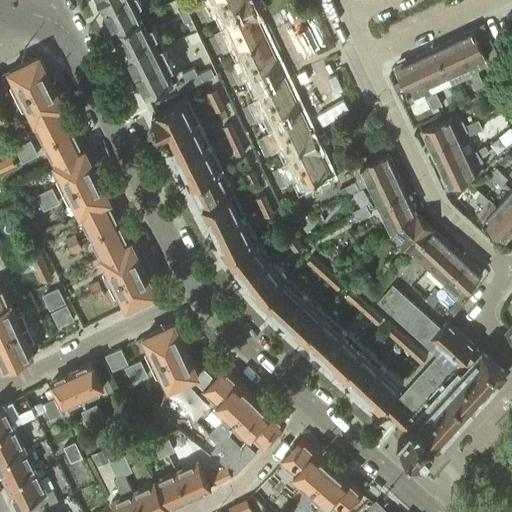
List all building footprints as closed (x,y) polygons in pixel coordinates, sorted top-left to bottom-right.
[(102,0),(116,28),(142,15),(136,3),(140,1),(139,0),(102,0)] [(202,0),(200,1),(204,10),(225,0),(213,0),(212,1),(211,0),(202,0)] [(217,9),(223,21),(252,7),(248,0),(225,0),(204,10),(208,18),(218,14),(216,10),(217,9)] [(198,13),(204,10),(200,1),(194,4),(198,13)] [(257,19),(252,7),(223,21),(228,32),(227,33),(225,29),(215,33),(219,42),(258,23),(256,19),(257,19)] [(180,13),(186,25),(194,21),(188,9),(180,13)] [(202,21),(208,18),(204,10),(198,13),(202,21)] [(116,28),(131,59),(145,52),(146,54),(158,48),(152,37),(157,35),(152,25),(147,27),(142,15),(116,28)] [(238,52),(266,39),(258,23),(219,42),(223,50),(233,46),(231,42),(232,41),(238,52)] [(474,28),(454,37),(466,64),(468,63),(472,73),(478,70),(477,68),(490,62),(474,28)] [(209,36),(213,45),(219,42),(215,33),(209,36)] [(447,73),(466,64),(454,37),(434,46),(447,73)] [(273,55),(266,39),(238,52),(243,64),(242,65),(240,60),(230,65),(234,73),(273,55)] [(217,53),(223,50),(219,42),(213,45),(217,53)] [(434,46),(415,55),(428,82),(447,73),(434,46)] [(158,49),(158,48),(146,54),(145,52),(131,59),(147,93),(174,80),(168,68),(172,66),(162,47),(158,49)] [(39,55),(10,69),(16,82),(10,85),(16,97),(51,80),(39,55)] [(291,93),(273,55),(234,73),(238,82),(248,78),(246,73),(248,73),(261,102),(260,103),(258,99),(248,103),(252,112),(291,93)] [(425,93),(426,95),(431,93),(431,92),(426,83),(428,82),(415,55),(395,64),(411,99),(425,93)] [(214,64),(203,69),(206,77),(217,72),(214,64)] [(224,68),(228,76),(234,73),(230,65),(224,68)] [(176,74),(179,81),(192,75),(188,68),(176,74)] [(195,83),(206,77),(203,69),(192,75),(195,83)] [(468,74),(472,81),(481,77),(478,70),(472,73),(468,74)] [(238,82),(234,73),(228,76),(232,85),(238,82)] [(195,83),(192,75),(179,81),(183,89),(195,83)] [(484,84),(481,77),(472,81),(475,88),(484,84)] [(35,120),(62,106),(64,105),(51,80),(16,97),(22,110),(28,107),(35,120)] [(207,92),(211,102),(220,98),(216,88),(207,92)] [(299,109),(291,93),(252,112),(256,120),(266,116),(264,112),(266,111),(271,122),(299,109)] [(167,136),(199,121),(186,95),(152,112),(164,138),(167,136)] [(442,104),(439,97),(429,101),(432,108),(442,104)] [(216,111),(224,108),(220,98),(211,102),(216,111)] [(242,106),(246,115),(252,112),(248,103),(242,106)] [(62,106),(35,120),(45,141),(72,127),(62,106)] [(263,135),(267,144),(306,125),(299,109),(271,122),(276,134),(275,135),(273,131),(263,135)] [(256,120),(252,112),(246,115),(250,123),(256,120)] [(421,129),(431,149),(458,136),(458,135),(467,130),(465,125),(463,120),(460,121),(456,113),(421,129)] [(478,119),(471,122),(476,131),(483,128),(478,119)] [(179,160),(210,145),(199,121),(167,136),(179,160)] [(234,129),(231,122),(223,126),(226,133),(234,129)] [(469,134),(476,131),(471,122),(465,125),(467,130),(469,134)] [(267,144),(271,152),(281,148),(279,143),(280,143),(286,154),(315,141),(309,129),(308,130),(306,125),(267,144)] [(45,141),(56,162),(83,149),(72,127),(45,141)] [(506,143),(511,138),(511,128),(510,127),(499,135),(506,143)] [(226,133),(229,140),(238,136),(234,129),(226,133)] [(261,147),(267,144),(263,135),(257,138),(261,147)] [(229,140),(233,148),(241,144),(238,136),(229,140)] [(431,149),(439,167),(467,154),(458,136),(431,149)] [(19,154),(34,147),(30,140),(16,147),(19,154)] [(320,152),(315,141),(286,154),(291,166),(290,166),(288,162),(278,167),(282,175),(321,157),(319,153),(320,152)] [(244,151),(241,144),(233,148),(236,155),(244,151)] [(265,155),(271,152),(267,144),(261,147),(265,155)] [(485,144),(477,150),(481,156),(489,151),(485,144)] [(179,160),(191,184),(222,168),(210,145),(179,160)] [(34,147),(19,154),(22,161),(37,153),(34,147)] [(85,148),(83,149),(56,162),(62,175),(56,178),(62,190),(97,173),(85,148)] [(467,154),(439,167),(449,187),(483,170),(479,162),(482,159),(481,156),(477,150),(471,153),(467,155),(467,154)] [(369,183),(370,185),(397,172),(387,152),(352,168),(357,179),(345,186),(339,189),(342,196),(349,193),(358,187),(361,187),(369,183)] [(6,158),(10,167),(16,164),(11,155),(6,158)] [(282,175),(286,183),(286,184),(296,179),(294,175),(295,174),(301,186),(329,173),(321,157),(282,175)] [(10,167),(6,158),(1,160),(5,169),(10,167)] [(276,178),(282,175),(278,167),(272,170),(276,178)] [(490,175),(495,180),(502,172),(496,167),(490,175)] [(234,192),(222,168),(191,184),(203,207),(234,192)] [(257,179),(253,169),(245,173),(249,183),(257,179)] [(406,192),(397,172),(370,185),(379,204),(406,192)] [(508,177),(502,172),(495,180),(501,185),(508,177)] [(81,212),(108,199),(110,198),(97,173),(62,190),(68,203),(74,200),(81,212)] [(280,186),(286,183),(282,175),(276,178),(280,186)] [(37,194),(40,201),(55,194),(52,187),(37,194)] [(511,187),(498,203),(511,216),(511,187)] [(505,240),(511,232),(511,216),(498,203),(497,205),(482,191),(476,197),(485,205),(476,214),(505,240)] [(245,216),(234,192),(203,207),(214,231),(245,216)] [(415,212),(406,192),(379,204),(391,230),(415,212)] [(269,203),(264,193),(256,197),(261,207),(269,203)] [(55,194),(40,201),(44,208),(59,201),(55,194)] [(118,220),(108,199),(81,212),(91,234),(118,220)] [(269,203),(261,207),(265,216),(274,213),(269,203)] [(366,204),(359,207),(363,217),(370,213),(366,204)] [(356,220),(363,217),(359,207),(352,211),(356,220)] [(412,249),(432,227),(415,212),(391,230),(412,249)] [(257,239),(245,216),(214,231),(226,255),(257,239)] [(91,234),(102,255),(129,242),(118,220),(91,234)] [(449,242),(432,227),(412,249),(429,264),(449,242)] [(281,234),(288,242),(295,236),(289,228),(281,234)] [(66,237),(69,244),(79,240),(75,232),(66,237)] [(302,245),(295,236),(288,242),(295,250),(302,245)] [(257,239),(226,255),(244,278),(271,257),(257,239)] [(82,247),(79,240),(69,244),(73,252),(82,247)] [(131,241),(129,242),(102,255),(108,268),(103,271),(109,283),(144,266),(131,241)] [(465,256),(449,242),(429,264),(445,279),(465,256)] [(36,244),(31,246),(26,249),(30,257),(40,252),(36,244)] [(40,252),(30,257),(34,265),(44,260),(40,252)] [(306,261),(312,266),(318,259),(312,254),(306,261)] [(400,256),(395,262),(403,269),(408,263),(400,256)] [(482,272),(465,256),(445,279),(462,294),(482,272)] [(244,278),(263,301),(286,275),(271,257),(244,278)] [(318,272),(325,265),(318,259),(312,266),(318,272)] [(49,268),(44,260),(34,265),(38,273),(49,268)] [(398,275),(403,269),(395,262),(391,268),(398,275)] [(318,272),(324,277),(331,270),(325,265),(318,272)] [(156,291),(144,266),(109,283),(115,295),(120,292),(127,306),(156,291)] [(42,281),(45,280),(53,277),(49,268),(38,273),(42,281)] [(324,277),(331,283),(337,276),(331,270),(324,277)] [(282,318),(305,292),(286,275),(263,301),(282,318)] [(343,281),(337,276),(331,283),(337,288),(343,281)] [(89,284),(92,291),(102,287),(98,279),(89,284)] [(0,306),(8,303),(0,284),(0,306)] [(392,284),(385,292),(392,298),(399,290),(392,284)] [(102,287),(92,291),(96,299),(106,294),(102,287)] [(430,293),(437,300),(442,294),(435,287),(430,293)] [(43,295),(46,302),(61,294),(58,288),(43,295)] [(345,295),(351,300),(357,293),(351,288),(345,295)] [(392,298),(399,304),(406,296),(399,290),(392,298)] [(302,336),(325,310),(305,292),(282,318),(302,336)] [(377,300),(384,306),(392,298),(385,292),(377,300)] [(364,299),(357,293),(351,300),(357,306),(364,299)] [(432,305),(437,300),(430,293),(425,299),(432,305)] [(50,309),(65,301),(61,294),(46,302),(50,309)] [(406,311),(413,302),(406,296),(399,304),(406,311)] [(392,298),(384,306),(391,313),(399,304),(392,298)] [(357,306),(364,312),(370,304),(364,299),(357,306)] [(0,336),(28,324),(22,311),(16,314),(11,302),(8,303),(0,306),(0,336)] [(413,302),(406,311),(413,317),(420,309),(413,302)] [(364,312),(370,317),(376,310),(370,304),(364,312)] [(391,313),(398,319),(406,311),(399,304),(391,313)] [(51,312),(55,319),(70,312),(66,305),(51,312)] [(420,309),(413,317),(420,323),(427,315),(420,309)] [(325,310),(302,336),(321,353),(344,327),(325,310)] [(383,316),(376,310),(370,317),(376,323),(383,316)] [(406,311),(398,319),(405,325),(413,317),(406,311)] [(58,326),(72,319),(73,319),(70,312),(55,319),(58,326)] [(427,315),(420,323),(427,329),(434,321),(427,315)] [(413,317),(405,325),(412,331),(420,323),(413,317)] [(473,344),(474,343),(448,319),(441,327),(434,336),(426,344),(437,353),(484,396),(506,371),(481,349),(480,350),(473,344)] [(434,321),(427,329),(434,336),(441,327),(434,321)] [(173,322),(144,336),(150,348),(144,351),(150,364),(186,347),(173,322)] [(385,330),(391,335),(397,328),(391,323),(385,330)] [(412,331),(419,338),(427,329),(420,323),(412,331)] [(34,336),(28,324),(0,336),(0,356),(5,367),(34,353),(28,339),(34,336)] [(344,327),(321,353),(340,370),(364,344),(344,327)] [(403,334),(397,328),(391,335),(397,341),(403,334)] [(427,329),(419,338),(426,344),(434,336),(427,329)] [(403,334),(397,341),(403,346),(409,339),(403,334)] [(415,344),(409,339),(403,346),(408,351),(415,344)] [(340,370),(360,388),(383,362),(364,344),(340,370)] [(408,351),(414,356),(421,349),(415,344),(408,351)] [(105,355),(109,362),(124,354),(121,347),(105,355)] [(186,347),(150,364),(154,372),(156,376),(163,373),(169,386),(198,372),(186,347)] [(414,356),(420,362),(427,355),(421,349),(414,356)] [(484,396),(437,353),(414,378),(461,421),(484,396)] [(112,369),(113,368),(128,361),(124,354),(109,362),(112,369)] [(128,375),(143,367),(140,360),(125,368),(128,375)] [(91,361),(71,371),(84,396),(103,387),(91,361)] [(360,388),(380,406),(389,395),(402,379),(383,362),(360,388)] [(147,374),(143,367),(128,375),(132,381),(147,374)] [(240,382),(225,368),(205,391),(218,402),(216,405),(217,406),(240,382)] [(64,405),(84,396),(71,371),(52,380),(64,405)] [(395,431),(409,444),(423,456),(427,451),(431,455),(461,421),(414,378),(395,400),(389,395),(380,406),(400,424),(395,431)] [(254,394),(240,382),(217,406),(226,414),(207,435),(213,440),(254,394)] [(263,443),(283,420),(254,394),(213,440),(217,443),(214,447),(215,448),(211,452),(212,453),(226,465),(230,468),(235,473),(256,450),(243,438),(249,431),(263,443)] [(43,402),(47,409),(51,418),(62,412),(55,396),(43,402)] [(0,404),(0,432),(14,425),(3,403),(0,404)] [(89,407),(96,422),(103,419),(96,404),(89,407)] [(24,421),(35,415),(31,406),(19,412),(24,421)] [(89,425),(96,422),(89,407),(82,410),(89,425)] [(0,459),(25,447),(14,425),(0,432),(0,459)] [(166,434),(160,437),(167,452),(174,449),(166,434)] [(167,452),(160,437),(152,441),(160,456),(167,452)] [(303,438),(283,460),(296,472),(293,475),(295,477),(318,452),(303,438)] [(64,446),(67,454),(79,448),(75,441),(64,446)] [(0,459),(0,467),(8,483),(35,469),(25,447),(0,459)] [(82,456),(79,448),(67,454),(71,461),(82,456)] [(97,465),(108,460),(103,450),(92,455),(97,465)] [(310,490),(333,465),(318,452),(295,477),(309,489),(310,490)] [(124,454),(117,458),(124,473),(131,469),(124,454)] [(110,461),(117,476),(114,478),(123,495),(132,491),(133,491),(124,473),(117,458),(110,461)] [(197,460),(175,470),(188,498),(210,487),(197,460)] [(233,475),(230,468),(226,465),(208,474),(213,485),(233,475)] [(316,511),(347,479),(333,465),(310,490),(309,489),(304,494),(298,501),(288,511),(316,511)] [(46,492),(35,469),(8,483),(19,505),(46,492)] [(167,508),(188,498),(175,470),(154,481),(167,508)] [(347,479),(316,511),(344,511),(362,492),(347,479)] [(154,481),(133,491),(132,491),(142,511),(158,511),(167,508),(154,481)] [(292,496),(298,501),(304,494),(299,489),(292,496)] [(110,501),(115,511),(142,511),(132,491),(123,495),(110,501)] [(344,511),(357,511),(370,499),(362,492),(344,511)] [(243,511),(250,509),(245,499),(237,502),(241,511),(243,511)] [(232,511),(241,511),(237,502),(229,506),(232,511)] [(385,511),(375,503),(366,511),(385,511)]
